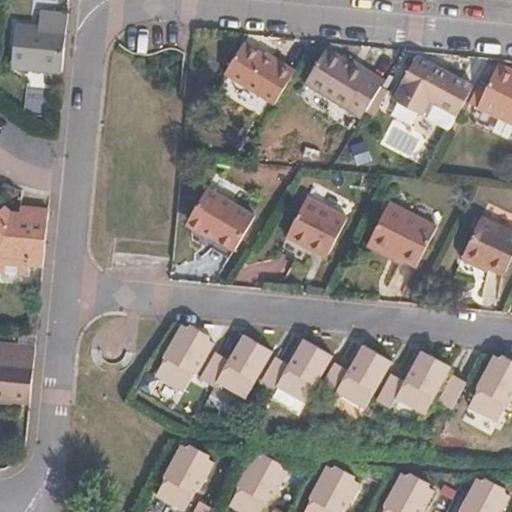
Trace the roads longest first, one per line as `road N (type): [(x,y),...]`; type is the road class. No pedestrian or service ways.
road 1 (residential): [(79,177),(94,44),(125,11),(188,9),(511,37)]
road 2 (residential): [(511,333),(67,292)]
road 3 (residential): [(36,511),(51,475),(67,292)]
